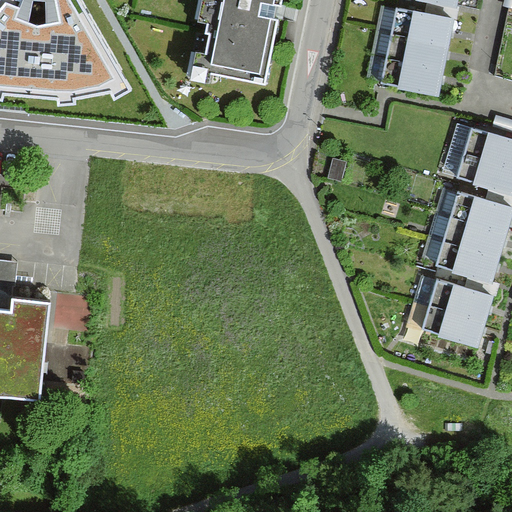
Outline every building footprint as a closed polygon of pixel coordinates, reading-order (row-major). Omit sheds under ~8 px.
[(0,0),(0,81),(6,84),(4,94),(58,99),(57,88),(71,85),(74,99),(112,91),(107,80),(121,71),(79,0),(55,0),(59,20),(37,24),(16,17),(22,0),(0,0)] [(281,5),(282,0),(211,0),(205,32),(209,33),(201,71),(266,83),(279,18),(274,17),(277,4),(281,5)] [(396,7),(391,32),(447,43),(452,18),(396,7)] [(391,32),(386,57),(442,68),(447,43),(391,32)] [(437,93),(442,68),(386,57),(380,82),(437,93)] [(511,138),(471,127),(464,152),(511,165),(511,138)] [(511,190),(511,165),(464,152),(457,176),(511,192),(511,190)] [(511,208),(511,206),(457,190),(450,215),(505,231),(511,208)] [(505,231),(450,215),(443,239),(498,255),(505,231)] [(498,255),(443,239),(436,264),(491,280),(498,255)] [(18,261),(0,258),(0,294),(14,296),(15,286),(18,261)] [(491,295),(437,278),(429,303),(484,319),(491,295)] [(0,294),(0,393),(40,397),(50,300),(14,296),(4,295),(0,294)] [(484,319),(429,303),(422,327),(477,344),(484,319)]
